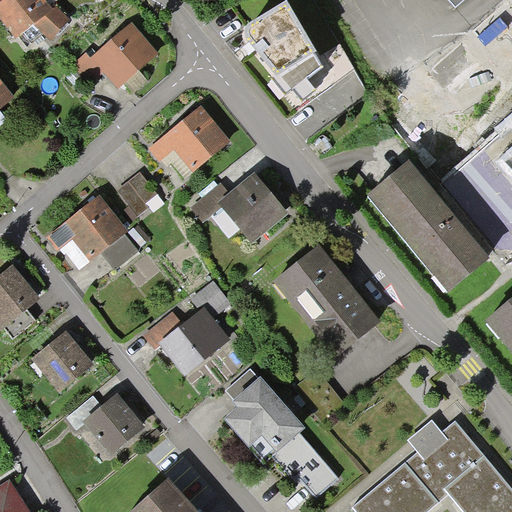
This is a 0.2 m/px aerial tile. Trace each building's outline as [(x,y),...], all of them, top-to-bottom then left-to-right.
[(56,4),(51,10),(43,0),(1,0),(0,1),(0,19),(16,39),(35,24),(51,40),(72,19),(56,4)] [(323,65),(287,0),(285,0),(242,31),(254,48),(286,93),(293,88),(302,100),(315,91),(306,78),(323,65)] [(447,0),(456,9),(467,0),(447,0)] [(511,0),(510,0),(473,26),(507,75),(511,71),(511,0)] [(160,53),(133,22),(93,56),(89,52),(72,66),(83,79),(95,69),(99,74),(104,70),(118,87),(160,53)] [(463,60),(413,106),(454,151),(505,105),(463,60)] [(0,110),(11,101),(0,88),(0,110)] [(229,143),(200,106),(149,147),(166,168),(173,163),(185,178),(229,143)] [(491,257),(409,162),(367,198),(448,293),(491,257)] [(222,207),(251,243),(288,212),(255,171),(230,191),(217,202),(222,207)] [(142,172),(118,191),(138,217),(150,208),(146,203),(159,193),(142,172)] [(217,202),(230,191),(222,182),(191,208),(204,222),(222,207),(217,202)] [(128,230),(100,195),(46,238),(57,252),(60,250),(65,256),(67,254),(78,268),(101,251),(125,233),(128,230)] [(139,251),(125,233),(101,251),(115,270),(139,251)] [(351,283),(319,244),(273,282),(337,359),(383,320),(351,283)] [(40,298),(16,267),(0,278),(0,326),(2,329),(4,327),(12,337),(35,321),(25,308),(40,298)] [(204,309),(212,318),(230,303),(214,280),(191,299),(200,312),(204,309)] [(511,296),(484,321),(511,353),(511,296)] [(212,318),(204,309),(200,312),(185,324),(161,344),(164,347),(187,377),(231,342),(212,318)] [(161,344),(185,324),(174,312),(144,336),(157,352),(164,347),(161,344)] [(95,364),(67,331),(33,358),(61,392),(95,364)] [(228,389),(235,400),(259,379),(251,370),(228,389)] [(306,429),(261,377),(259,379),(235,400),(232,403),(237,409),(226,418),(265,463),(277,453),(315,496),(339,476),(302,433),(306,429)] [(110,455),(145,426),(117,393),(101,406),(83,421),(85,424),(110,455)] [(83,421),(101,406),(94,397),(69,417),(79,429),(85,424),(83,421)] [(511,511),(511,486),(456,420),(442,432),(433,421),(409,440),(418,451),(351,506),(356,511),(428,511),(448,496),(461,511),(511,511)] [(197,511),(167,477),(127,511),(197,511)] [(0,511),(30,511),(9,480),(0,486),(0,511)]
